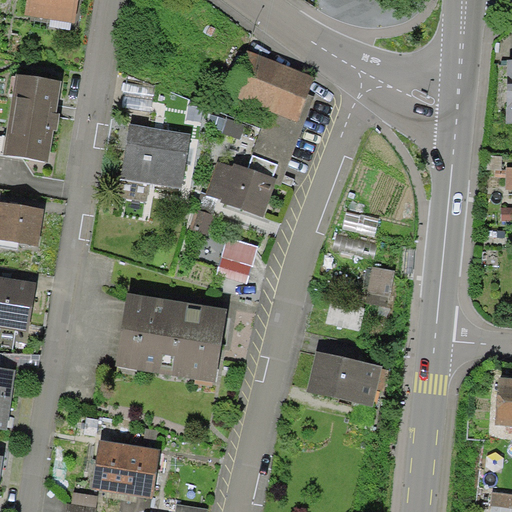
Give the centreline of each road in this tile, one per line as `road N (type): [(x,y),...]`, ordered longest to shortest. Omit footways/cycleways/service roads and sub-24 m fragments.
road 1 (residential): [(116,0),(33,511)]
road 2 (residential): [(364,74),(303,198),(226,511)]
road 3 (tertiary): [(456,108),(434,337)]
road 4 (tertiary): [(434,337),(416,511)]
road 5 (residential): [(364,74),(250,0)]
